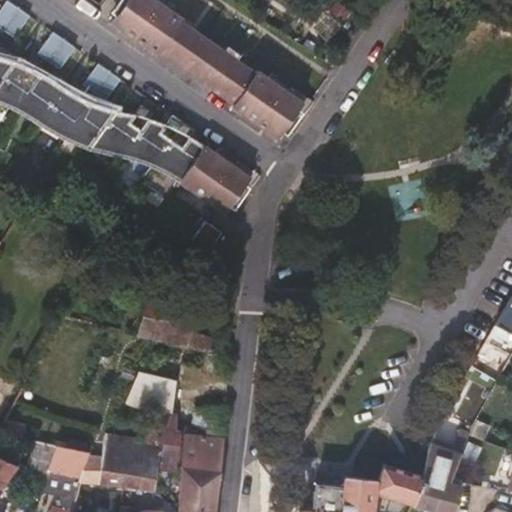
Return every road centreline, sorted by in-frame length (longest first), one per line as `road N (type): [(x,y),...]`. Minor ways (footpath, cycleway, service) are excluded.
road 1 (residential): [(231,511),(261,240),(286,170)]
road 2 (residential): [(40,0),(286,170)]
road 3 (residential): [(286,170),(400,0)]
